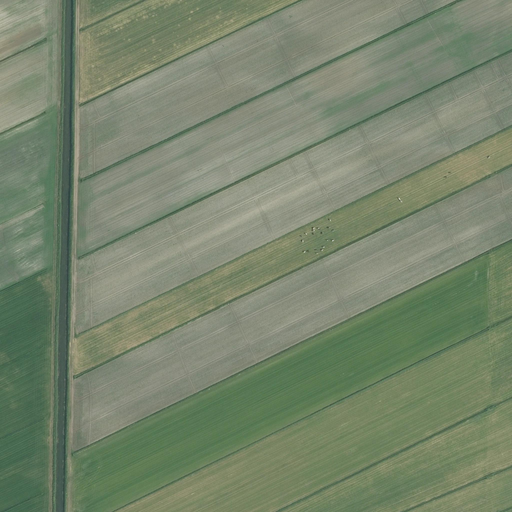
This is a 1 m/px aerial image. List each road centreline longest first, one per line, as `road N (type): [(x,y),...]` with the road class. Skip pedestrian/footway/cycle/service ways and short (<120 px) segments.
road 1 (track): [(50,511),(60,0)]
road 2 (track): [(73,339),(78,0)]
